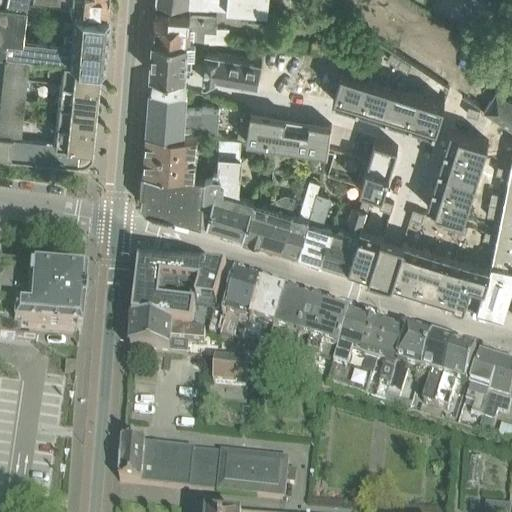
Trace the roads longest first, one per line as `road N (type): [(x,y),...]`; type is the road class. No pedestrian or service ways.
road 1 (residential): [(424,136),(310,100),(128,80)]
road 2 (unclassified): [(94,511),(118,225)]
road 3 (residential): [(371,296),(127,228)]
road 4 (residential): [(371,296),(424,136)]
road 5 (residential): [(511,337),(371,296)]
road 6 (unclassified): [(118,225),(128,80)]
road 7 (unclassified): [(118,225),(0,200)]
